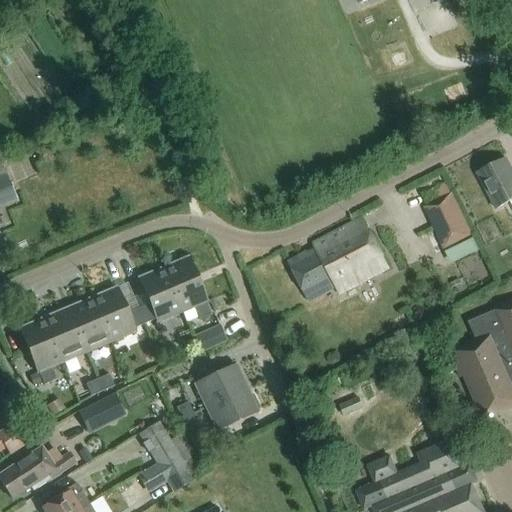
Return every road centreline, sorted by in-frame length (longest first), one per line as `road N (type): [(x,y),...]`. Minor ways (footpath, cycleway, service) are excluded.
road 1 (residential): [(225,236),(295,235),(511,121)]
road 2 (residential): [(0,293),(158,227),(200,226)]
road 3 (residential): [(285,407),(225,236)]
